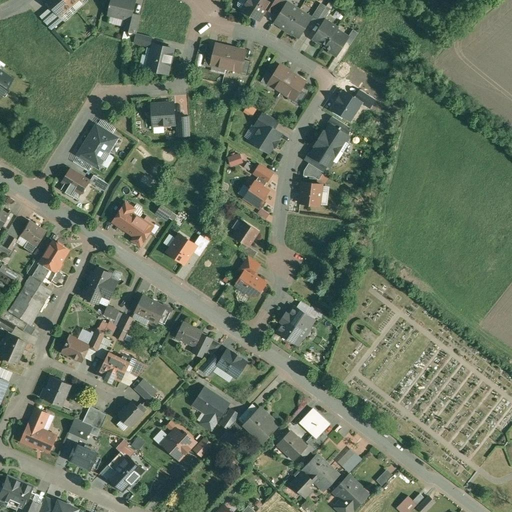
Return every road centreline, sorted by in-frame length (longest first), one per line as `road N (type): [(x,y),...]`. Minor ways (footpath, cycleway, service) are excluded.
road 1 (residential): [(206,0),(221,25),(270,39),(333,78),(291,145),(277,233),(285,279),(253,338)]
road 2 (residential): [(35,193),(90,108),(127,91),(182,87),(206,0)]
road 3 (residential): [(476,511),(253,338)]
road 4 (residential): [(253,338),(93,233)]
road 5 (residential): [(0,451),(142,511)]
road 6 (residential): [(93,233),(39,356)]
